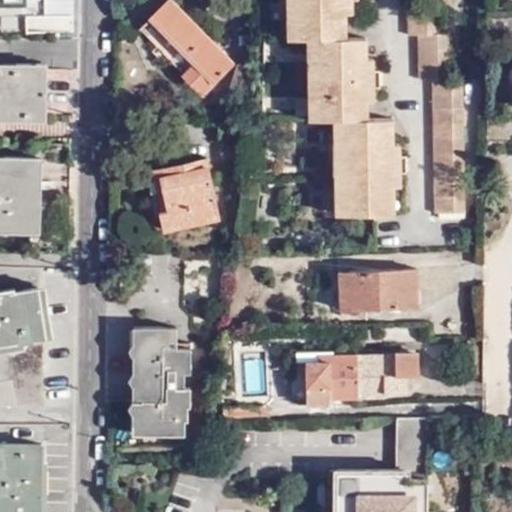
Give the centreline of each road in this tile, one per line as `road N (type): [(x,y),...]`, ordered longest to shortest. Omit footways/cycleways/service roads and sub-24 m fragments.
road 1 (residential): [(87,511),(95,0)]
road 2 (residential): [(499,406),(500,264),(511,237)]
